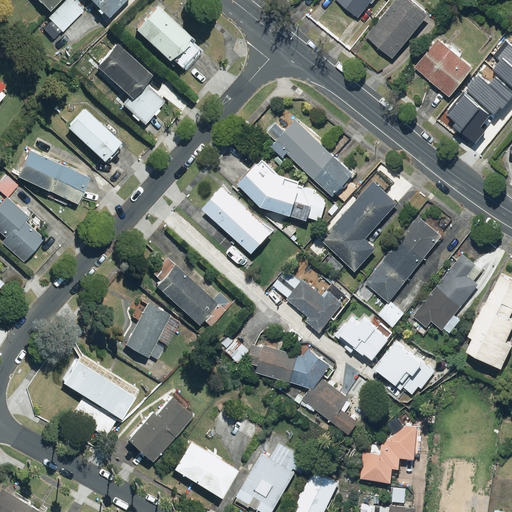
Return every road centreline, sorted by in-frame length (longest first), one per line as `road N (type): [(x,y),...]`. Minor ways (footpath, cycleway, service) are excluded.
road 1 (residential): [(284,41),(57,292),(0,368)]
road 2 (tertiary): [(511,215),(284,41)]
road 3 (residential): [(0,427),(159,511)]
